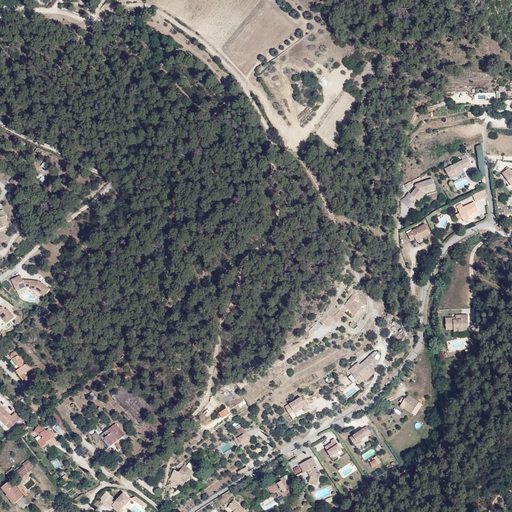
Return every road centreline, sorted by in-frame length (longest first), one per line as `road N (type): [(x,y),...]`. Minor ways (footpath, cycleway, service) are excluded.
road 1 (track): [(85,21),(116,3),(145,4),(186,28),(258,108),(276,186),(271,233),(240,267),(239,294),(221,317),(209,393),(128,463),(129,486)]
road 2 (residential): [(488,225),(442,251),(422,297),(418,347),(373,401),(193,511)]
